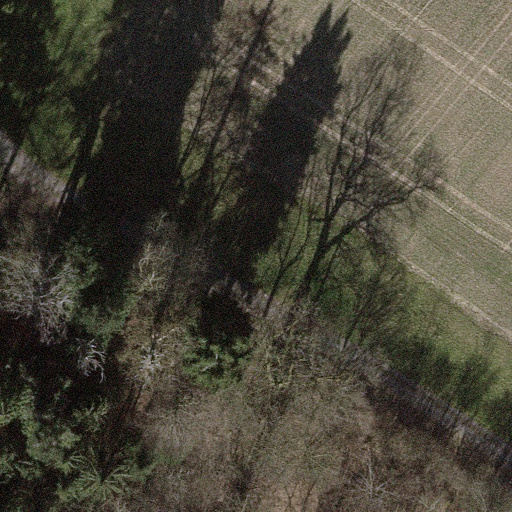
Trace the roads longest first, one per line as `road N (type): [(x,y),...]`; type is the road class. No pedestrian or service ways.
road 1 (track): [(0,98),(81,164),(511,429)]
road 2 (motorway): [(304,0),(175,511)]
road 3 (motorway): [(436,511),(511,178)]
